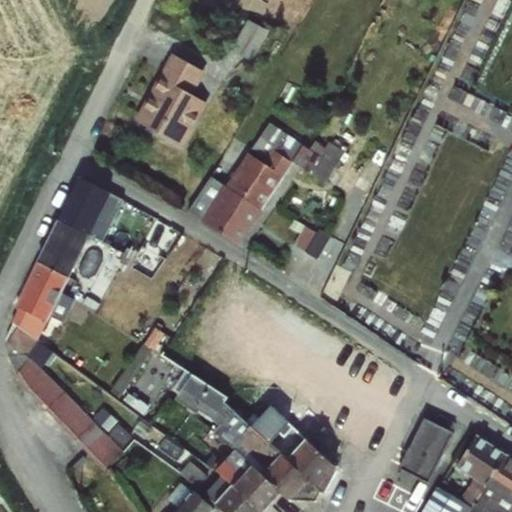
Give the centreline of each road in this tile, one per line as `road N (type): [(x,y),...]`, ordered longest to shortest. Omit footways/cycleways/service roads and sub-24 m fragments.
road 1 (residential): [(85,154),(439,382)]
road 2 (unclassified): [(85,154),(0,343)]
road 3 (unclassified): [(157,0),(85,154)]
road 4 (unclassified): [(0,379),(69,511)]
road 5 (residential): [(365,511),(439,382)]
